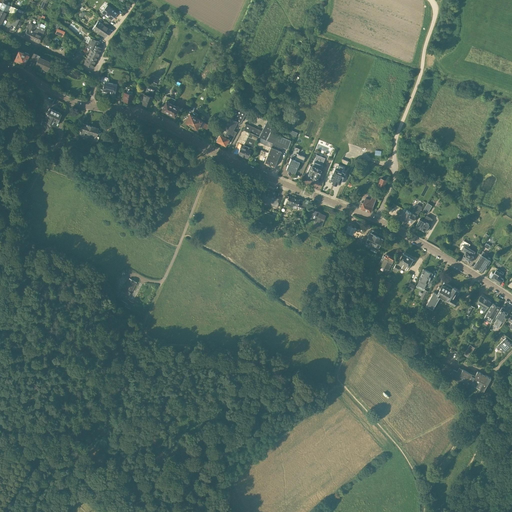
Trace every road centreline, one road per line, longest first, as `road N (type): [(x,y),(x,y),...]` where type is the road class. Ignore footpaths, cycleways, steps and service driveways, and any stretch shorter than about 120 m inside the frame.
road 1 (tertiary): [(511,299),(377,219),(250,170),(150,118),(90,106)]
road 2 (track): [(436,0),(439,12),(395,144),(395,170)]
